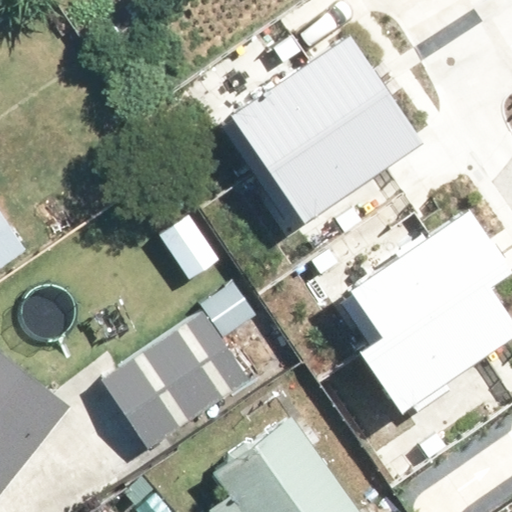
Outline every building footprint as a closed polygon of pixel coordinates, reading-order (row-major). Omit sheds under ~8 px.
[(353,11),(226,95),(298,203),(425,120),(353,11)] [(375,323),(358,334),(397,396),(511,322),(511,316),(482,269),(498,258),(458,196),(341,271),(375,323)] [(0,230),(0,256),(13,247),(0,230)] [(191,310),(90,379),(138,450),(239,381),(191,310)] [(0,479),(58,406),(0,360),(0,479)] [(199,471),(216,496),(196,510),(198,511),(349,511),(284,415),(199,471)]
